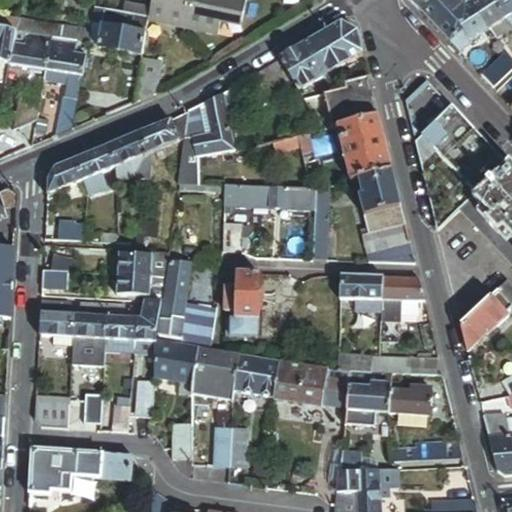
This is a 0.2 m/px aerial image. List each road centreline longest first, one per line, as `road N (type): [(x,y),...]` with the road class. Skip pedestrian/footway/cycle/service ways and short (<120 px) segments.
road 1 (residential): [(389,26),(394,110),(489,493)]
road 2 (residential): [(349,0),(188,98),(35,164)]
road 3 (residential): [(19,440),(146,451),(166,485),(187,495),(290,511)]
road 4 (residential): [(19,440),(35,164)]
road 5 (residential): [(511,141),(437,61),(389,26)]
